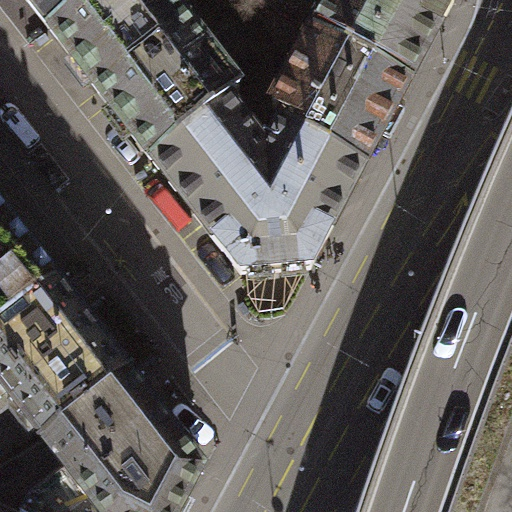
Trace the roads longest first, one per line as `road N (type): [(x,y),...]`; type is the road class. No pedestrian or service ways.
road 1 (residential): [(319,449),(255,405),(0,79)]
road 2 (primary): [(319,449),(511,93)]
road 3 (motorway): [(511,209),(400,511)]
